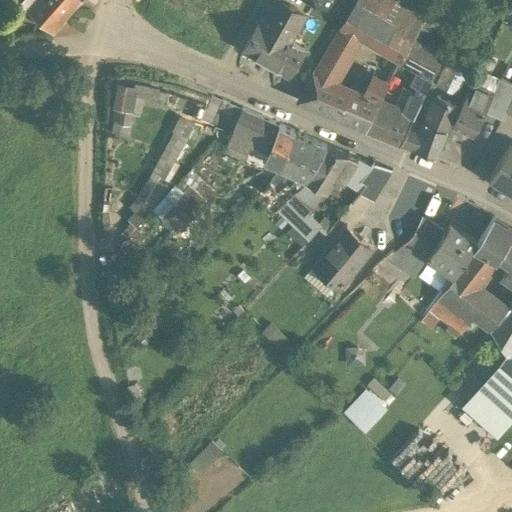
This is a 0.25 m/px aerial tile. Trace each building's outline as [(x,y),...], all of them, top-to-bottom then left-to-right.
[(78,3),(73,0),(38,0),(24,17),(49,38),(78,3)] [(307,0),(326,11),(332,0),(307,0)] [(429,14),(404,0),(358,0),(340,30),(341,31),(362,42),(380,52),(392,30),(414,42),(429,14)] [(274,5),(263,26),(260,24),(243,52),(245,53),(246,51),(265,62),(264,64),(288,78),(299,60),(285,52),(305,17),(289,8),(287,13),(274,5)] [(414,42),(392,30),(380,52),(402,65),(414,42)] [(362,42),(341,31),(313,78),(335,86),(362,42)] [(414,42),(402,65),(413,71),(426,49),(414,42)] [(443,58),(426,49),(413,71),(420,75),(432,82),(435,77),(444,58),(443,58)] [(444,58),(435,77),(440,80),(441,81),(446,70),(449,71),(450,68),(454,59),(445,54),(443,58),(444,58)] [(449,71),(446,70),(441,81),(445,83),(450,85),(455,70),(450,68),(449,71)] [(472,78),(455,70),(450,85),(464,92),(472,78)] [(432,82),(420,75),(412,90),(418,93),(415,99),(423,103),(430,89),(432,85),(433,82),(432,82)] [(69,77),(50,77),(50,87),(68,88),(69,77)] [(440,80),(435,77),(432,82),(433,82),(432,85),(435,86),(437,87),(440,80)] [(335,86),(313,78),(297,106),(323,117),(337,87),(335,86)] [(363,98),(337,87),(323,117),(365,135),(373,119),(387,89),(372,81),(363,98)] [(450,85),(445,83),(438,96),(456,111),(464,92),(450,85)] [(511,89),(500,84),(493,98),(494,99),(485,117),(502,125),(504,121),(511,102),(511,89)] [(128,140),(133,114),(141,115),(143,101),(163,105),(166,94),(139,88),(118,85),(113,110),(121,112),(116,138),(128,140)] [(471,88),(452,131),(474,141),(485,117),(494,99),(493,98),(471,88)] [(438,96),(421,139),(408,134),(402,148),(435,162),(456,111),(438,96)] [(213,120),(235,130),(242,115),(221,106),(213,120)] [(414,121),(390,112),(386,124),(373,119),(365,135),(401,148),(402,148),(408,134),(414,121)] [(179,115),(138,197),(156,206),(176,183),(166,178),(194,123),(179,115)] [(295,138),(242,115),(235,130),(233,134),(258,145),(270,150),(264,164),(280,171),(295,138)] [(258,145),(233,134),(228,146),(253,157),(258,145)] [(327,152),(295,138),(280,171),(297,179),(308,183),(327,152)] [(511,149),(511,150),(491,184),(511,196),(511,149)] [(349,161),(327,152),(308,183),(307,185),(304,184),(301,191),(297,194),(317,204),(322,194),(326,197),(335,182),(345,189),(358,166),(349,161)] [(358,166),(345,189),(359,199),(365,192),(360,190),(375,170),(373,170),(371,173),(358,166)] [(156,206),(153,208),(177,230),(213,190),(189,169),(176,183),(156,206)] [(289,191),(280,198),(285,203),(286,204),(288,202),(297,194),(301,191),(304,184),(307,185),(308,183),(297,179),(289,191)] [(280,198),(269,187),(256,200),(271,217),(276,213),(285,203),(280,198)] [(297,194),(288,202),(308,222),(317,204),(297,194)] [(128,219),(137,227),(153,208),(156,206),(138,197),(128,206),(134,211),(128,219)] [(285,203),(276,213),(309,245),(320,233),(308,222),(288,202),(286,204),(285,203)] [(445,239),(422,224),(414,239),(407,247),(403,250),(426,266),(445,239)] [(511,247),(511,234),(496,225),(481,249),(480,250),(459,278),(479,293),(503,261),(511,247)] [(480,250),(451,231),(445,239),(426,266),(428,267),(431,264),(432,265),(433,263),(456,279),(453,284),(454,285),(459,278),(480,250)] [(370,254),(347,234),(316,270),(339,291),(370,254)] [(511,247),(503,261),(511,267),(511,271),(504,283),(511,287),(511,247)] [(479,293),(459,278),(454,285),(443,299),(492,336),(506,320),(510,316),(479,293)] [(511,360),(490,384),(511,406),(511,360)] [(361,429),(385,406),(366,386),(342,410),(361,429)] [(189,462),(201,472),(222,448),(210,438),(189,462)]
